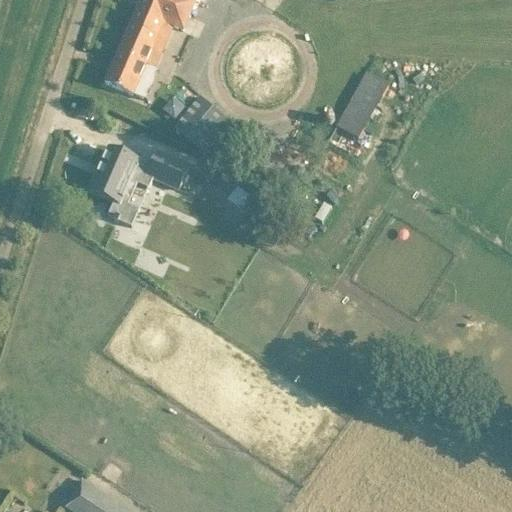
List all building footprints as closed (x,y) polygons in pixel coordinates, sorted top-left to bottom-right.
[(184,33),(198,0),(142,0),(105,86),(133,98),(146,68),(154,71),(173,28),(184,33)] [(366,75),(327,145),(350,157),(389,88),(366,75)] [(200,153),(226,122),(198,99),(173,130),(200,153)] [(95,178),(89,193),(114,203),(107,220),(131,231),(140,213),(129,208),(138,187),(149,191),(153,182),(179,194),(190,170),(157,156),(149,172),(138,167),(138,165),(108,152),(97,179),(95,178)] [(233,199),(229,205),(264,233),(273,222),(252,205),(255,202),(221,174),(213,182),(233,199)] [(147,271),(108,244),(102,252),(141,278),(147,271)] [(127,511),(82,482),(64,508),(69,511),(127,511)]
